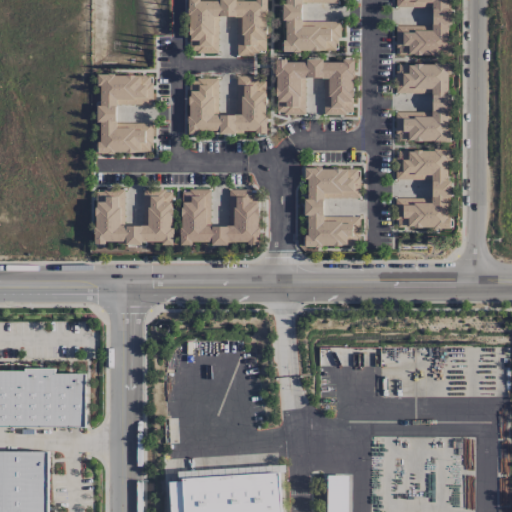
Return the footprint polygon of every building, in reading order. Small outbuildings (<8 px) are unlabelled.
[(217,14),(238,15),(237,54),(253,54),(253,51),(265,51),(266,0),(188,0),(188,14),(190,14),(189,32),(192,33),(192,46),(199,46),(199,49),(216,49),(217,14)] [(303,3),(303,19),(341,19),(342,37),(337,37),(337,41),(334,41),(334,48),(299,48),(299,50),(284,51),(283,38),(286,38),(286,19),(281,19),(281,0),(338,0),(338,3),(303,3)] [(432,5),(432,25),(397,25),(397,45),(400,45),(400,52),(434,51),(434,55),(452,55),(452,43),(448,43),(448,23),(453,23),(453,6),(449,6),(449,0),(396,0),(396,5),(432,5)] [(304,76),(324,76),(324,113),(344,113),(344,111),(352,111),(352,95),(353,95),(353,75),(355,75),(355,56),(342,56),(342,60),(324,60),(324,57),(306,57),(306,60),(287,60),(287,58),(274,58),(274,74),(276,74),(276,111),(284,111),(284,112),(304,112),(304,76)] [(433,91),(433,112),(396,112),(396,131),(400,131),(400,139),(434,139),(434,141),(452,141),(452,129),(447,129),(447,108),(452,108),(452,92),(448,92),(448,72),(452,72),(452,61),(434,61),(434,63),(414,62),(414,64),(399,63),(399,71),(397,71),(397,91),(433,91)] [(116,123),(116,101),(152,102),(152,82),(150,82),(150,76),(143,76),(136,76),(136,74),(116,74),(116,71),(112,71),(98,71),(98,84),(101,84),(101,102),(98,102),(98,121),(101,121),(100,139),(98,139),(98,152),(111,152),(115,152),(115,150),(143,150),(148,150),(148,143),(152,143),(152,123),(116,123)] [(217,114),(238,114),(239,77),(251,77),(251,79),(257,79),(257,81),(265,81),(265,96),(267,96),(266,115),(268,115),(268,133),(255,133),(255,130),(244,130),(244,134),(218,133),(218,130),(200,130),(200,134),(187,134),(187,114),(189,114),(189,80),(197,80),(197,78),(217,78),(217,114)] [(432,177),(432,199),(396,199),(396,218),(399,218),(399,224),(436,224),(436,226),(450,226),(450,216),(448,216),(448,195),(452,195),(451,179),(447,179),(448,159),(452,159),(451,148),(434,147),(434,149),(415,149),(415,150),(399,150),(399,157),(396,157),(396,177),(432,177)] [(305,234),(308,234),(308,214),(304,214),(305,197),(308,198),(308,178),(304,178),(305,167),(316,167),(316,165),(322,165),(322,168),(333,168),(333,167),(342,167),(342,168),(357,168),(357,175),(360,175),(360,197),(324,197),(324,215),(360,215),(360,238),(356,238),(356,244),(321,244),(321,245),(305,245),(305,234)] [(125,188),(125,223),(144,223),(144,189),(163,189),(163,192),(172,192),(172,198),(172,225),(174,225),(174,244),(161,244),(161,240),(142,240),(142,244),(127,244),(127,239),(106,239),(106,242),(96,242),(96,230),(96,226),(98,226),(98,197),(98,191),(105,191),(105,188),(125,188)] [(192,240),(211,240),(211,243),(227,243),(227,240),(248,240),(248,242),(258,242),(258,226),(257,226),(257,191),(250,191),(250,189),(229,189),(229,223),(211,223),(211,189),(188,189),(188,191),(181,191),(181,198),(181,225),(179,225),(179,243),(192,244),(192,240)] [(0,426),(86,427),(86,375),(56,374),(56,370),(27,368),(26,372),(0,372),(0,426)] [(0,511),(0,452),(48,452),(47,511),(0,511)] [(170,511),(281,511),(279,472),(285,472),(285,466),(179,471),(180,481),(169,482),(170,511)] [(347,511),(348,476),(328,475),(327,511),(347,511)]
